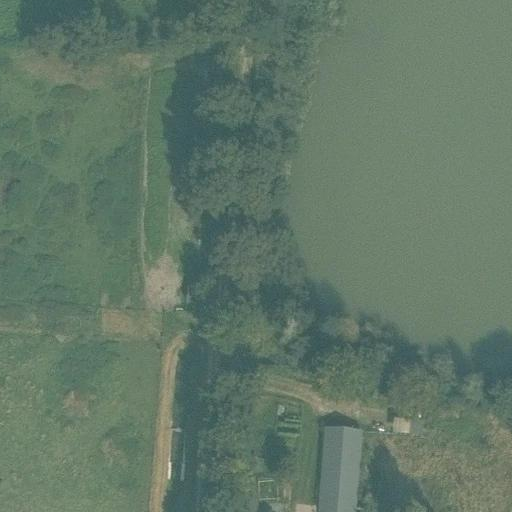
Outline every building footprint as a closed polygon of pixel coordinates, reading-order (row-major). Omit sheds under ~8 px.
[(186,304),(199,306),(202,290),(189,288),(186,304)] [(332,511),(339,432),(327,431),(319,511),(332,511)] [(349,433),(339,432),(332,511),(355,511),(362,434),(349,433)] [(230,456),(228,471),(232,471),(238,472),(240,458),(233,457),(230,456)] [(243,458),(242,474),(255,476),(257,460),(243,458)] [(243,482),(232,484),(236,511),(257,511),(256,502),(253,480),(243,482)]
